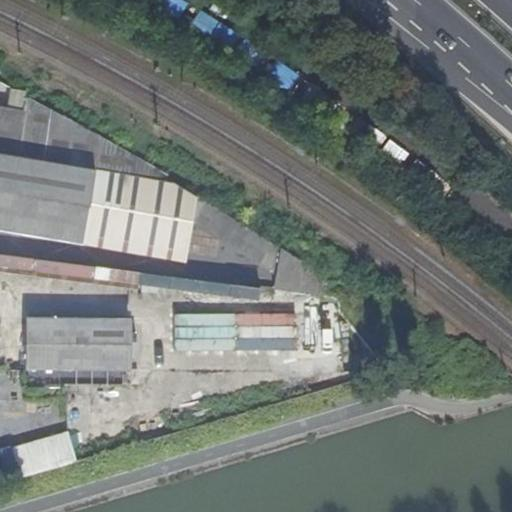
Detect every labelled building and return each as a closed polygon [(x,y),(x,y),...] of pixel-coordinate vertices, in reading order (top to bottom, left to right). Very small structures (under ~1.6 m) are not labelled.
[(0,106),(0,228),(96,244),(188,261),(194,219),(277,271),(275,285),(329,292),(329,288),(331,275),(282,244),(252,226),(199,192),(198,194),(163,172),(102,135),(24,93),(21,110),(0,106)] [(199,289),(254,300),(256,289),(201,279),(199,289)] [(269,369),(300,368),(296,304),(266,306),(269,369)] [(128,368),(128,318),(25,318),(25,368),(128,368)] [(158,434),(185,426),(181,412),(154,420),(158,434)] [(3,450),(11,473),(46,463),(38,440),(3,450)] [(46,463),(11,473),(13,479),(48,468),(46,463)]
